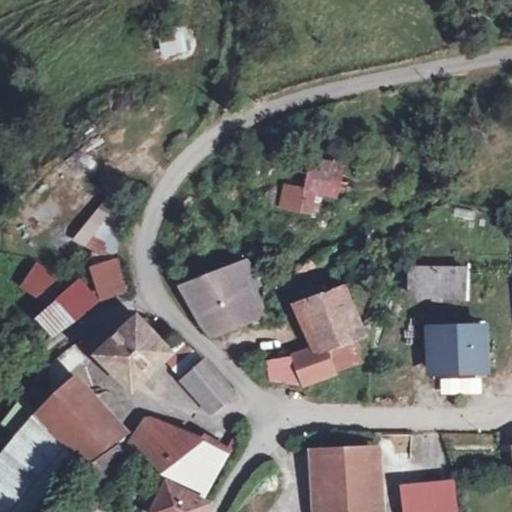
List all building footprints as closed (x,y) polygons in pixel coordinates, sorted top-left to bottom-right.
[(190,55),(189,26),(155,28),(157,57),(190,55)] [(349,166),(315,159),(310,185),(343,191),(349,166)] [(307,190),(285,185),(279,210),(300,215),(307,190)] [(100,199),(72,234),(94,251),(122,217),(100,199)] [(125,257),(96,266),(106,297),(134,288),(125,257)] [(39,258),(20,281),(44,301),(63,278),(39,258)] [(219,335),(270,316),(256,287),(263,283),(251,258),(186,284),(206,329),(219,335)] [(413,296),(496,297),(496,269),(414,267),(413,296)] [(56,337),(105,300),(87,277),(39,315),(56,337)] [(369,366),(363,341),(371,336),(350,284),(296,302),(313,347),(269,360),(271,380),(302,387),(369,366)] [(175,347),(148,316),(109,354),(138,382),(175,347)] [(430,376),(491,375),(491,324),(429,324),(430,376)] [(214,410),(231,392),(203,363),(185,381),(214,410)] [(42,411),(93,464),(128,430),(77,377),(42,411)] [(232,453),(209,437),(173,424),(150,416),(139,430),(129,445),(139,455),(149,456),(167,474),(208,496),(232,453)] [(33,417),(0,456),(0,511),(41,511),(85,459),(33,417)] [(95,467),(111,491),(143,468),(131,451),(126,443),(95,467)] [(383,511),(383,447),(312,448),(313,511),(383,511)] [(210,511),(215,501),(172,481),(156,511),(210,511)] [(399,485),(400,511),(470,511),(469,481),(399,485)]
